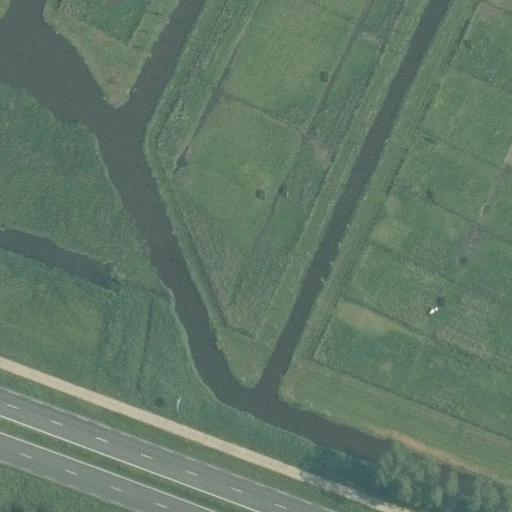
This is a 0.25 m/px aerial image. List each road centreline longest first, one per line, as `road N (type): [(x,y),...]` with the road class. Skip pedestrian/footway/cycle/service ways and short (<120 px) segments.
road 1 (primary): [(305,511),(0,398)]
road 2 (primary): [(0,444),(182,511)]
